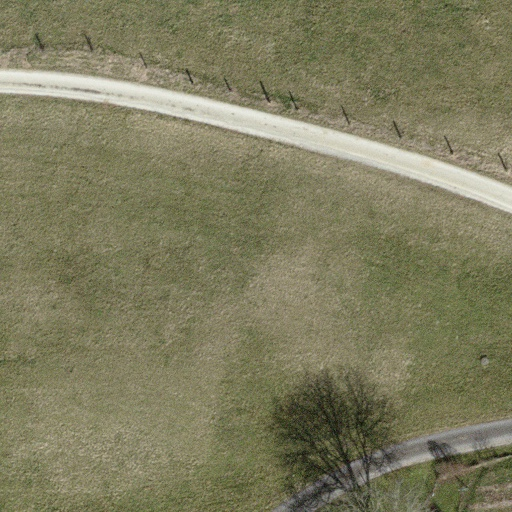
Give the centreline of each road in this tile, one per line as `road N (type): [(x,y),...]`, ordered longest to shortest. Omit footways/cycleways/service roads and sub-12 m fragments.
road 1 (track): [(0,76),(27,75),(336,142),(511,202)]
road 2 (unclassified): [(304,511),(511,429)]
